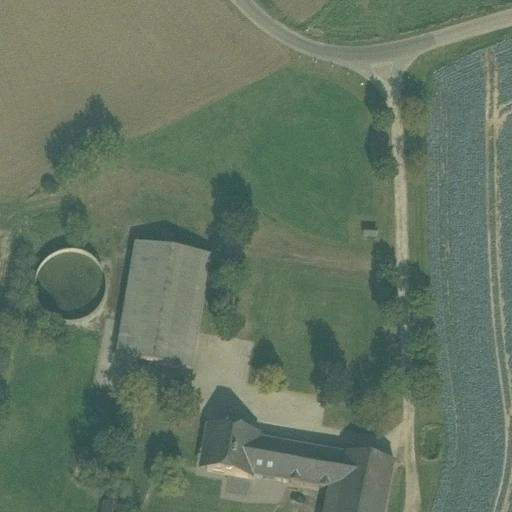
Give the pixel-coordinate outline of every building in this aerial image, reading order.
[(116,361),(191,374),(210,260),(135,248),(116,361)] [(101,309),(106,287),(96,267),(77,256),(55,258),(38,274),(34,295),(43,316),(63,327),(85,324),(101,309)] [(273,483),(275,484),(275,483),(276,478),(282,447),(280,447),(279,450),(257,446),(258,438),(209,430),(204,458),(209,459),(206,474),(234,479),(235,474),(249,476),(248,482),(250,482),(251,479),(252,474),(274,478),(273,483)] [(338,494),(335,505),(374,511),(385,511),(394,467),(282,447),(276,478),(275,483),(287,485),(338,494)] [(235,474),(234,479),(248,482),(249,476),(235,474)] [(252,474),(251,479),(273,483),(274,478),(252,474)] [(275,483),(275,484),(274,490),(286,492),(287,485),(275,483)]
